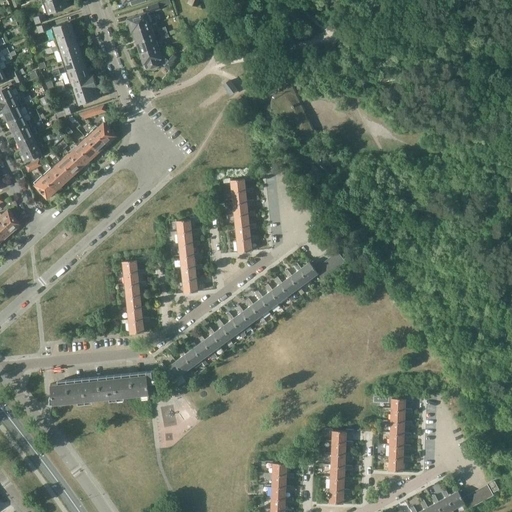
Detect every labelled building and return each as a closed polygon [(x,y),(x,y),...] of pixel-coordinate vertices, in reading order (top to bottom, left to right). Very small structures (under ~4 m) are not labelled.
[(67,1),(66,0),(53,0),(45,3),(49,13),(51,12),(51,13),(69,7),(69,6),(70,5),(68,1),(67,1)] [(158,3),(148,6),(150,13),(160,9),(158,3)] [(131,27),(132,30),(151,23),(147,13),(128,19),(129,22),(128,22),(130,27),(131,27)] [(34,18),(36,24),(46,20),(44,15),(34,18)] [(70,21),(53,27),(54,27),(51,28),(55,39),(73,33),(72,28),(73,27),(71,23),(70,22),(70,21)] [(49,29),(47,23),(36,26),(39,33),(49,29)] [(135,37),(137,42),(155,35),(151,23),(132,30),(132,31),(133,31),(134,32),(133,34),(134,37),(135,37)] [(49,53),(61,49),(77,44),(75,39),(76,38),(75,34),(74,34),(73,33),(55,39),(57,45),(47,49),(49,53)] [(140,51),(141,53),(158,47),(155,35),(137,42),(138,47),(138,48),(139,51),(140,51)] [(77,45),(77,44),(61,49),(63,56),(61,57),(63,61),(65,61),(65,60),(81,55),(79,50),(80,49),(79,45),(77,45)] [(0,51),(0,57),(10,53),(7,47),(1,50),(2,51),(0,51)] [(161,55),(158,47),(141,53),(141,54),(146,68),(150,67),(150,68),(157,65),(157,64),(161,62),(163,62),(161,55)] [(0,70),(2,69),(4,68),(2,62),(6,60),(6,61),(12,58),(12,57),(16,54),(14,51),(10,53),(0,57),(0,70)] [(69,72),(68,71),(85,65),(84,65),(83,61),(84,59),(82,56),(81,56),(81,55),(65,60),(65,61),(67,67),(65,68),(66,72),(69,72)] [(72,83),(72,82),(88,77),(87,72),(88,71),(86,66),(85,65),(68,71),(69,72),(66,72),(70,83),(72,83)] [(4,74),(2,69),(0,70),(0,81),(11,77),(8,72),(4,74)] [(59,69),(52,71),(48,72),(50,76),(44,78),(45,80),(60,74),(59,69)] [(15,78),(21,75),(18,70),(13,73),(15,78)] [(15,78),(16,79),(18,84),(28,80),(26,75),(22,77),(21,75),(15,78)] [(93,75),(88,77),(72,82),(72,83),(70,83),(74,95),(76,94),(96,87),(97,87),(93,75)] [(55,88),(58,87),(65,85),(63,81),(57,83),(53,85),(54,86),(49,88),(50,90),(55,88)] [(231,94),(237,90),(230,81),(224,85),(231,94)] [(0,90),(0,101),(14,95),(18,93),(13,84),(0,90)] [(97,91),(96,87),(76,94),(79,104),(100,98),(99,97),(100,95),(99,92),(97,91)] [(278,104),(272,101),(272,103),(272,104),(272,105),(272,107),(272,108),(273,109),(273,110),(274,111),(288,126),(291,131),(292,130),(303,141),(303,142),(304,142),(305,142),(306,142),(307,141),(308,141),(308,140),(309,140),(309,139),(310,139),(310,138),(311,137),(312,137),(312,136),(313,136),(313,135),(313,134),(314,133),(314,132),(314,131),(313,130),(313,129),(313,128),(295,95),(294,93),(293,92),(292,92),(291,91),(290,91),(289,91),(287,91),(286,91),(285,92),(284,92),(283,93),(282,94),(282,95),(281,95),(281,96),(281,97),(281,98),(281,99),(281,101),(282,102),(278,104)] [(14,95),(0,101),(0,110),(3,109),(4,112),(18,105),(21,104),(19,99),(17,100),(14,95)] [(36,97),(32,99),(27,101),(28,105),(38,101),(36,97)] [(18,105),(4,112),(6,117),(5,118),(7,123),(24,115),(23,114),(28,112),(24,103),(21,104),(18,105)] [(57,118),(61,117),(77,112),(75,105),(64,108),(64,109),(59,111),(56,112),(57,118)] [(104,105),(79,113),(84,118),(106,112),(104,105)] [(24,115),(7,123),(10,128),(11,127),(13,132),(30,124),(33,123),(28,112),(23,114),(24,115)] [(77,121),(73,116),(68,117),(73,124),(74,123),(80,130),(81,129),(79,127),(81,125),(77,120),(77,121)] [(94,129),(107,144),(110,141),(112,142),(115,139),(115,137),(116,136),(109,128),(110,127),(105,122),(104,123),(99,127),(97,125),(94,129)] [(14,138),(17,142),(33,135),(30,129),(32,128),(30,124),(13,132),(16,137),(14,138)] [(94,129),(85,136),(99,151),(102,149),(104,149),(106,147),(106,145),(107,144),(94,129)] [(57,136),(60,141),(66,136),(64,132),(57,136)] [(21,147),(23,151),(42,143),(41,142),(39,143),(38,139),(35,140),(33,135),(17,142),(19,148),(21,147)] [(77,144),(79,146),(90,159),(93,156),(95,157),(98,154),(98,152),(99,151),(85,136),(77,144)] [(42,143),(23,151),(21,152),(26,163),(42,155),(40,149),(44,148),(42,143)] [(82,167),(84,164),(85,164),(87,165),(89,162),(89,160),(90,159),(79,146),(73,151),(72,149),(68,152),(82,167)] [(78,170),(79,170),(82,167),(68,152),(65,155),(67,157),(61,162),(73,175),(74,174),(76,174),(78,172),(78,170)] [(59,160),(51,168),(64,182),(65,182),(67,182),(70,179),(70,177),(73,175),(61,162),(59,160)] [(36,161),(26,166),(29,171),(38,167),(36,161)] [(56,190),(57,189),(59,190),(62,187),(61,185),(64,182),(51,168),(47,171),(49,173),(44,177),(56,190)] [(56,190),(44,177),(42,174),(34,182),(36,185),(35,185),(42,193),(42,195),(45,198),(46,197),(47,198),(48,197),(50,198),(53,195),(53,193),(56,190)] [(246,191),(246,189),(245,181),(252,180),(252,176),(244,177),(245,178),(230,180),(230,178),(223,179),(223,182),(231,182),(232,192),(246,191)] [(253,188),(246,189),(246,191),(232,192),(233,202),(233,204),(247,202),(247,201),(246,193),(254,192),(253,188)] [(255,204),(255,202),(254,200),(247,201),(247,202),(233,204),(233,202),(225,203),(225,209),(234,208),(234,216),(249,215),(248,213),(248,205),(255,204)] [(0,221),(9,232),(13,229),(14,230),(19,226),(17,225),(18,224),(12,216),(13,215),(9,211),(8,212),(7,211),(1,215),(0,214),(0,221)] [(256,212),(248,213),(249,215),(234,216),(236,228),(250,227),(250,224),(249,217),(256,216),(256,212)] [(198,221),(198,217),(191,217),(191,219),(176,220),(176,217),(169,218),(169,223),(177,223),(178,233),(192,231),(192,229),(191,222),(198,221)] [(0,239),(1,240),(4,237),(5,238),(10,234),(9,233),(9,232),(0,221),(0,239)] [(257,228),(257,226),(257,223),(250,224),(250,227),(236,228),(237,240),(251,239),(251,236),(250,228),(257,228)] [(199,229),(192,229),(192,231),(178,233),(179,245),(193,243),(193,241),(193,234),(199,233),(199,231),(199,229)] [(238,253),(252,251),(251,240),(259,240),(258,235),(251,236),(251,239),(237,240),(238,253)] [(200,240),(193,241),(193,243),(179,245),(180,256),(195,255),(195,253),(194,245),(201,245),(200,243),(200,240)] [(341,265),(345,262),(338,252),(333,255),(341,265)] [(201,253),(195,253),(195,255),(180,256),(181,268),(196,267),(196,265),(195,257),(202,257),(201,253)] [(333,255),(329,259),(336,268),(341,265),(333,255)] [(123,261),(124,273),(138,272),(138,270),(137,262),(144,262),(144,257),(137,258),(137,260),(123,261)] [(324,262),(332,272),(336,268),(329,259),(324,262)] [(315,269),(310,261),(301,268),(297,262),(294,265),(298,270),(300,269),(309,281),(318,274),(319,273),(315,269)] [(324,262),(320,266),(327,275),(332,272),(324,262)] [(203,268),(203,267),(203,264),(196,265),(196,267),(181,268),(183,281),(197,279),(197,277),(196,269),(203,268)] [(320,266),(315,269),(319,273),(318,274),(322,279),(327,275),(320,266)] [(284,272),(288,277),(290,276),(299,288),(309,281),(300,269),(298,270),(292,275),(288,269),(284,272)] [(124,273),(125,286),(140,284),(140,282),(139,274),(145,274),(145,270),(138,270),(138,272),(124,273)] [(183,281),(184,293),(199,292),(197,281),(204,280),(204,276),(197,277),(197,279),(183,281)] [(290,276),(288,277),(282,282),(278,277),(275,279),(279,285),(280,283),(289,295),(299,288),(290,276)] [(125,286),(127,298),(141,296),(141,294),(140,286),(146,285),(146,281),(140,282),(140,284),(125,286)] [(265,286),(269,292),(271,290),(280,302),(289,295),(280,283),(279,285),(272,289),(268,284),(265,286)] [(255,293),(259,299),(261,297),(270,309),(280,302),(271,290),(269,292),(263,296),(259,291),(255,293)] [(127,298),(128,310),(142,308),(142,306),(141,298),(148,298),(147,293),(141,294),(141,296),(127,298)] [(261,297),(259,299),(253,303),(249,298),(246,300),(250,306),(251,305),(260,317),(270,309),(261,297)] [(142,308),(128,310),(129,321),(143,320),(143,318),(142,310),(149,309),(149,305),(142,306),(142,308)] [(236,308),(240,313),(242,312),(251,324),(260,317),(251,305),(250,306),(243,311),(239,305),(236,308)] [(226,315),(230,320),(232,319),(241,331),(251,324),(242,312),(240,313),(234,318),(230,312),(226,315)] [(129,321),(130,334),(145,332),(144,322),(150,321),(150,317),(143,318),(143,320),(129,321)] [(217,322),(221,327),(222,326),(231,338),(241,331),(232,319),(230,320),(224,325),(220,319),(217,322)] [(222,326),(221,327),(214,332),(210,327),(207,329),(211,334),(213,333),(222,345),(231,338),(222,326)] [(197,336),(201,342),(203,340),(212,352),(210,354),(214,359),(217,357),(213,351),(222,345),(213,333),(211,334),(205,339),(201,334),(197,336)] [(191,341),(190,342),(188,343),(192,349),(193,348),(202,360),(210,354),(212,352),(203,340),(201,342),(195,346),(191,341)] [(178,351),(182,356),(184,355),(192,367),(202,360),(193,348),(192,349),(185,353),(181,348),(178,351)] [(168,358),(172,363),(174,362),(183,374),(192,367),(184,355),(182,356),(176,361),(172,355),(168,358)] [(172,382),(176,387),(179,385),(175,380),(183,374),(174,362),(172,363),(166,368),(162,362),(159,365),(163,371),(164,370),(173,381),(172,382)] [(51,384),(53,404),(149,394),(148,383),(153,383),(153,382),(157,382),(157,378),(153,378),(152,370),(151,370),(151,371),(146,371),(146,370),(146,374),(51,384)] [(413,401),(413,397),(406,397),(406,398),(391,398),(391,408),(385,408),(384,412),(391,412),(391,410),(406,411),(406,409),(406,401),(413,401)] [(413,409),(406,409),(406,411),(391,410),(391,412),(390,420),(384,420),(384,423),(390,424),(390,422),(405,423),(405,421),(405,413),(412,413),(413,409)] [(404,435),(405,433),(405,425),(412,425),(412,421),(405,421),(405,423),(390,422),(390,424),(390,434),(404,435)] [(353,433),(354,429),(346,429),(346,431),(332,430),(332,440),(332,442),(346,443),(346,441),(346,433),(353,433)] [(411,433),(405,433),(404,435),(390,434),(389,446),(404,447),(404,445),(404,437),(411,437),(411,433)] [(353,441),(346,441),(346,443),(332,442),(332,440),(323,440),(323,445),(331,446),(331,454),(345,455),(346,453),(346,445),(353,445),(353,441)] [(403,459),(404,457),(404,449),(411,449),(411,445),(404,445),(404,447),(389,446),(389,458),(403,459)] [(352,458),(352,455),(353,453),(346,453),(345,455),(331,454),(331,467),(345,467),(345,465),(345,457),(352,458)] [(410,457),(404,457),(403,459),(389,458),(388,471),(403,471),(403,461),(410,461),(410,457)] [(294,466),(294,462),(287,462),(287,463),(272,463),(272,473),(272,475),(286,476),(287,473),(287,466),(294,466)] [(352,465),(345,465),(345,467),(331,467),(330,479),(344,479),(345,477),(345,469),(352,469),(352,465)] [(294,474),(287,473),(286,476),(272,475),(272,473),(264,473),(264,478),(272,479),(272,487),(286,488),(286,486),(286,478),(294,478),(294,474)] [(352,477),(345,477),(344,479),(330,479),(330,491),(344,491),(344,489),(344,481),(351,481),(352,477)] [(494,481),(489,484),(494,492),(499,489),(494,481)] [(493,495),(487,485),(482,487),(488,498),(493,495)] [(293,490),(293,488),(293,486),(286,486),(286,488),(272,487),(271,499),(286,500),(286,498),(286,490),(293,490)] [(482,487),(477,490),(483,501),(488,498),(482,487)] [(351,489),(344,489),(344,491),(330,491),(329,503),(343,503),(344,493),(351,493),(351,489)] [(454,509),(465,503),(462,498),(458,490),(449,495),(445,489),(442,491),(445,497),(447,496),(454,509)] [(483,501),(477,490),(472,493),(478,503),(483,501)] [(472,493),(467,496),(473,506),(478,503),(472,493)] [(431,497),(434,503),(436,502),(441,511),(447,511),(454,509),(447,496),(445,497),(438,501),(435,495),(431,497)] [(473,506),(467,496),(462,498),(465,503),(468,509),(473,506)] [(293,498),(286,498),(286,500),(271,499),(271,511),(285,511),(285,510),(285,502),(293,502),(293,498)] [(421,502),(424,509),(426,507),(428,511),(441,511),(436,502),(434,503),(428,506),(424,500),(421,502)]
